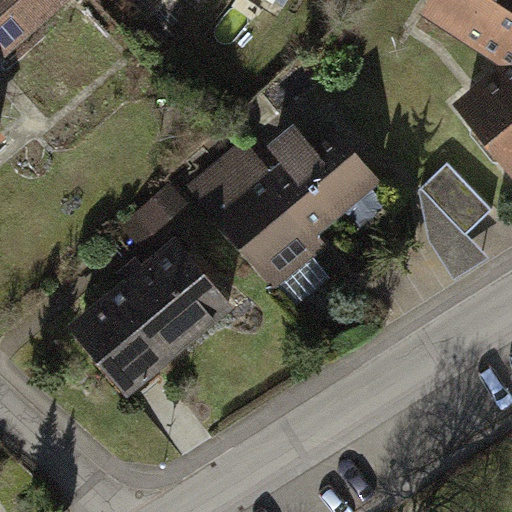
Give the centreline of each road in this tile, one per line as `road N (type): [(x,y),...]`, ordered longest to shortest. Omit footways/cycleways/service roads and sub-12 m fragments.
road 1 (residential): [(186,511),(511,300)]
road 2 (residential): [(108,511),(0,405)]
